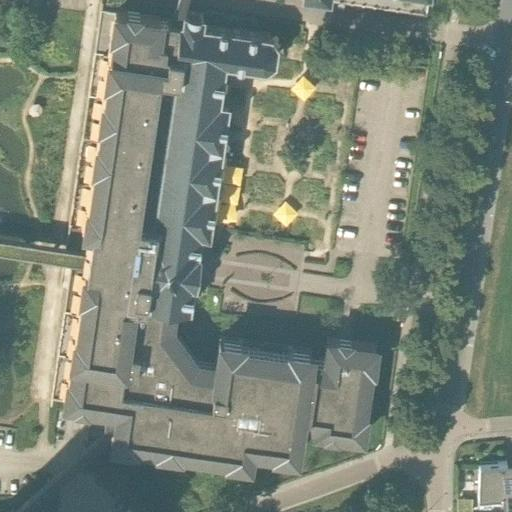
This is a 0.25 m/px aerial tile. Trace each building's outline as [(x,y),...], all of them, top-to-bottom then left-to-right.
[(168,0),(159,19),(167,20),(168,19),(177,0),(168,0)] [(351,0),(426,11),(427,0),(351,0)] [(66,244),(64,258),(59,289),(67,290),(50,403),(51,403),(52,397),(91,402),(88,421),(86,439),(249,462),(251,450),(296,456),(301,422),(315,423),(314,430),(363,437),(377,345),(327,337),(324,360),(310,358),(312,350),(219,337),(216,361),(196,358),(171,325),(174,304),(188,306),(191,282),(194,283),(198,253),(196,252),(199,230),(208,232),(233,61),(263,66),(274,58),(276,44),(269,33),(202,22),(203,13),(183,10),(181,21),(168,19),(167,20),(159,19),(159,17),(102,8),(102,1),(66,244)] [(0,250),(64,258),(66,244),(0,236),(0,250)] [(26,511),(88,421),(91,402),(15,511),(26,511)] [(511,460),(478,463),(478,498),(506,496),(506,509),(511,509),(511,460)]
